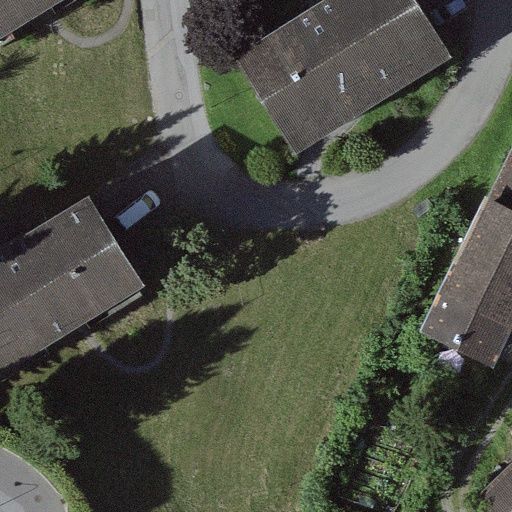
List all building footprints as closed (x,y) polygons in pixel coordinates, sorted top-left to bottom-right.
[(0,0),(0,39),(63,0),(0,0)] [(434,0),(330,0),(250,50),(310,147),(466,50),(434,0)] [(511,157),(494,199),(486,196),(426,334),(503,368),(511,347),(511,157)] [(107,192),(0,257),(0,381),(163,284),(107,192)] [(511,511),(511,468),(483,497),(497,511),(511,511)]
